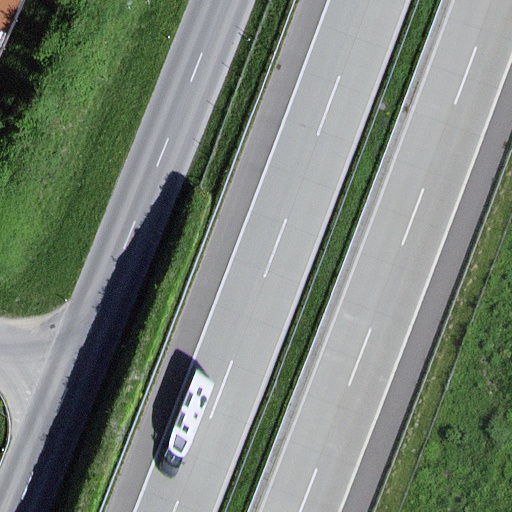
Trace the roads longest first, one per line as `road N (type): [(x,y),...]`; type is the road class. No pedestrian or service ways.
road 1 (motorway): [(366,0),(174,511)]
road 2 (motorway): [(303,511),(493,0)]
road 3 (unclassified): [(235,0),(83,373)]
road 4 (unclassified): [(83,373),(27,511)]
